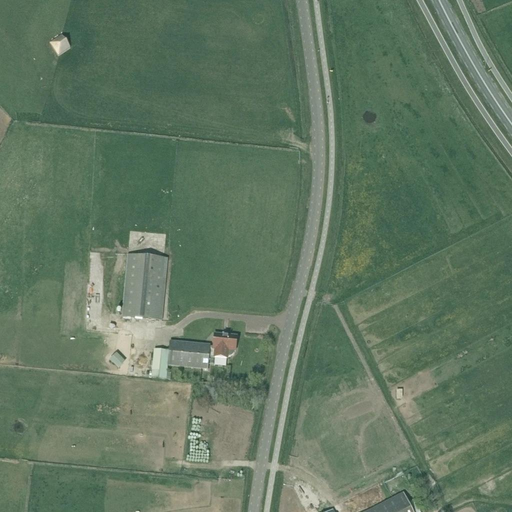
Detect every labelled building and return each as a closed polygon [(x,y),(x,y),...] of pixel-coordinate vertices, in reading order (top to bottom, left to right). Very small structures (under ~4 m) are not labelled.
[(61,36),(49,44),(58,57),(70,49),(61,36)] [(121,297),(121,302),(123,302),(122,318),(162,322),(168,260),(127,256),(123,297),(121,297)] [(209,357),(208,366),(226,367),(226,360),(227,361),(228,358),(230,358),(231,358),(233,356),(234,355),(235,353),(236,353),(237,338),(214,336),(213,350),(210,350),(209,355),(209,357)] [(207,372),(209,357),(210,350),(210,347),(170,343),(169,353),(155,352),(152,380),(166,381),(168,368),(207,372)] [(125,363),(117,354),(110,361),(118,370),(125,363)] [(413,511),(407,500),(383,511),(413,511)]
